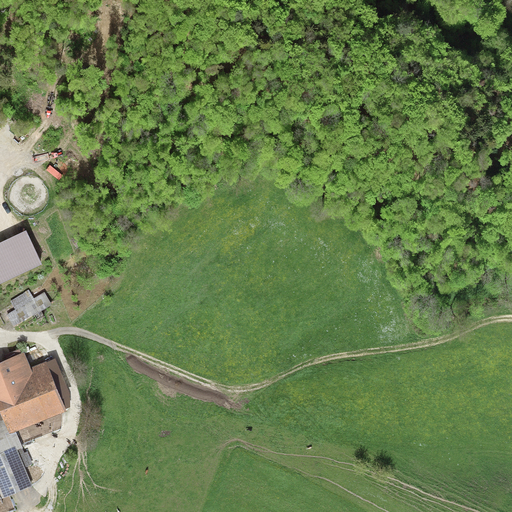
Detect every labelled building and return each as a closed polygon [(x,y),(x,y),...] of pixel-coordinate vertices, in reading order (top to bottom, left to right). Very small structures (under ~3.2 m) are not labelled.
[(79,234),(71,240),(76,247),(84,240),(79,234)] [(27,291),(10,301),(16,309),(7,315),(13,325),(49,303),(42,292),(32,299),(27,291)] [(22,352),(0,360),(0,415),(7,433),(14,430),(64,410),(58,395),(46,364),(44,361),(28,368),(22,352)] [(54,361),(46,364),(58,395),(66,392),(54,361)] [(7,433),(0,415),(0,496),(28,485),(14,450),(21,447),(14,430),(7,433)]
